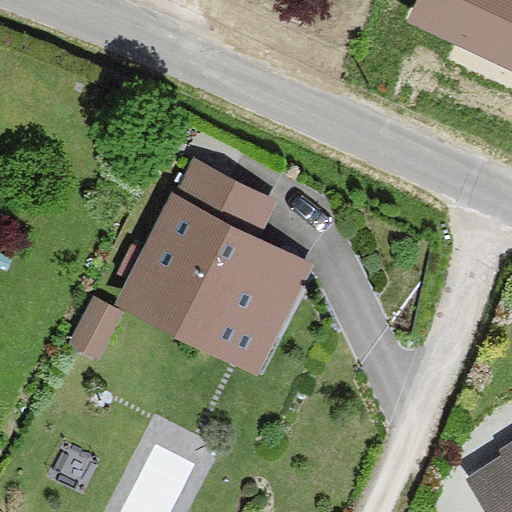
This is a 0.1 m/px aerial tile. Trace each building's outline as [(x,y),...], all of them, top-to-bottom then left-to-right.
[(511,0),(424,0),(418,14),(511,57),(511,0)] [(266,332),(300,264),(248,238),(266,203),(196,168),(130,298),(201,333),(214,307),(266,332)] [(115,312),(96,303),(76,343),(96,352),(115,312)] [(201,333),(252,358),(266,332),(214,307),(201,333)] [(511,511),(511,450),(477,473),(501,511),(511,511)]
